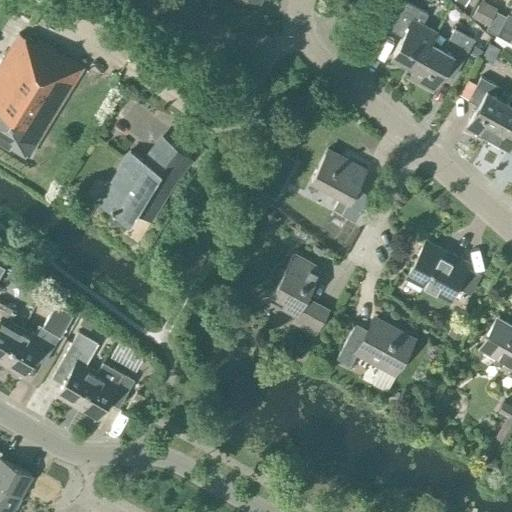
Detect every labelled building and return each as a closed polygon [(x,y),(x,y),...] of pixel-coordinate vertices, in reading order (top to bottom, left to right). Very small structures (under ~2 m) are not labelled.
[(416,66),(429,41),(435,30),(422,23),(428,13),(404,0),(389,28),(402,35),(392,53),(416,66)] [(494,5),(484,0),(482,0),(472,18),(483,24),(494,5)] [(495,34),(507,41),(511,32),(511,14),(507,12),(495,34)] [(429,41),(416,66),(410,76),(432,88),(442,71),(453,77),(474,38),(454,27),(442,48),(429,41)] [(0,135),(29,154),(83,66),(38,38),(35,43),(19,33),(0,63),(0,135)] [(487,137),(507,101),(493,94),(498,85),(480,75),(467,99),(477,105),(466,125),(487,137)] [(511,104),(507,101),(487,137),(508,149),(511,141),(511,104)] [(150,219),(174,179),(192,156),(169,139),(151,163),(130,150),(99,201),(129,220),(135,210),(150,219)] [(365,169),(326,148),(311,177),(341,193),(333,207),(355,219),(369,193),(356,186),(365,169)] [(468,261),(425,239),(407,274),(449,297),(468,261)] [(329,309),(306,296),(321,267),(292,252),(285,265),(281,263),(274,265),(270,274),(272,280),(276,282),(267,298),(296,314),(292,321),(305,328),(315,334),(329,309)] [(0,360),(1,362),(21,326),(10,320),(16,310),(0,300),(0,360)] [(32,333),(21,326),(1,362),(21,373),(31,356),(43,362),(58,335),(60,335),(73,313),(55,302),(42,325),(38,323),(32,333)] [(350,364),(358,350),(379,361),(372,383),(386,390),(396,371),(393,369),(411,336),(374,317),(368,329),(355,322),(336,357),(350,364)] [(511,324),(499,317),(481,348),(504,361),(503,364),(511,369),(511,324)] [(56,393),(76,405),(96,370),(85,363),(97,342),(77,330),(55,369),(51,376),(62,383),(56,393)] [(133,348),(117,338),(109,352),(125,361),(133,348)] [(107,376),(96,370),(76,405),(96,417),(106,399),(117,406),(133,378),(113,366),(107,376)] [(511,430),(511,405),(503,400),(497,411),(505,416),(495,435),(506,441),(511,430)] [(0,485),(19,496),(32,474),(0,456),(0,453),(1,451),(0,450),(0,485)] [(0,511),(10,511),(19,496),(0,485),(0,511)]
